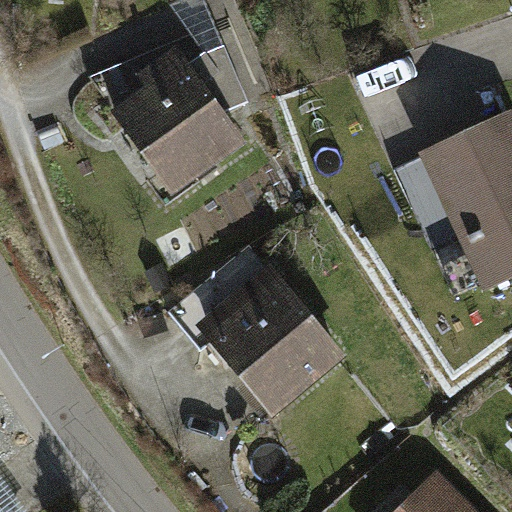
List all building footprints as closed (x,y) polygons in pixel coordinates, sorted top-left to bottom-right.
[(227,118),(257,100),(219,38),(189,57),(227,118)] [(237,144),(170,52),(94,106),(160,199),(237,144)] [(511,134),(504,117),(412,159),(474,296),(511,278),(511,134)] [(337,358),(270,274),(192,336),(259,420),(337,358)] [(492,511),(437,460),(387,511),(492,511)]
